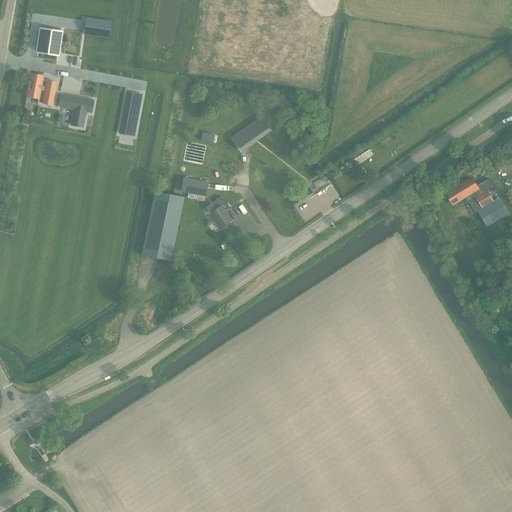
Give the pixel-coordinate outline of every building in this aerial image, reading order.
[(89,18),(87,34),(111,38),(113,22),(89,18)] [(60,33),(42,30),(40,30),(37,52),(57,54),(58,47),(60,33)] [(27,88),(26,96),(38,99),(38,102),(52,105),(56,83),(42,80),(43,76),(30,74),(29,81),(27,80),(25,88),(27,88)] [(129,93),(122,134),(136,137),(143,95),(129,93)] [(64,96),(62,108),(78,111),(75,126),(87,129),(90,113),(92,113),(95,102),(68,97),(67,96),(64,96)] [(283,100),(282,106),(291,108),(292,102),(283,100)] [(261,117),(231,138),(238,148),(262,131),(265,135),(270,131),(261,117)] [(202,133),(200,140),(213,143),(214,135),(202,133)] [(240,163),(237,184),(252,186),(255,165),(240,163)] [(183,178),(180,191),(206,196),(209,183),(183,178)] [(459,186),(447,193),(453,204),(464,197),(467,203),(470,202),(477,213),(478,212),(484,209),(483,207),(493,201),(487,191),(481,194),(472,178),(459,186)] [(295,204),(305,221),(343,200),(333,183),(295,204)] [(170,261),(183,198),(154,191),(141,255),(170,261)] [(221,197),(212,203),(216,209),(209,214),(220,229),(231,221),(224,211),(229,208),(221,197)] [(484,209),(478,212),(487,226),(509,213),(500,197),(493,201),(483,207),(484,209)] [(80,338),(85,345),(91,341),(86,334),(80,338)]
